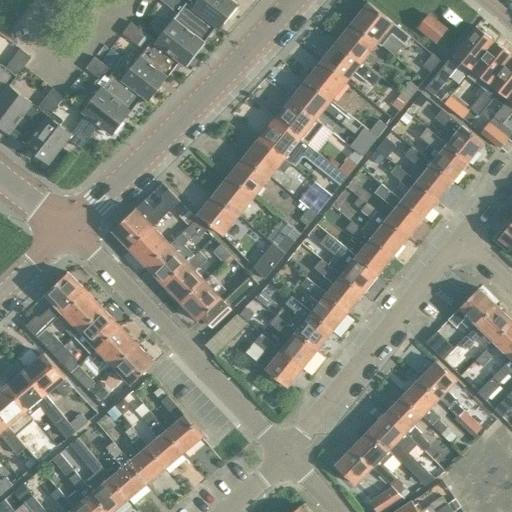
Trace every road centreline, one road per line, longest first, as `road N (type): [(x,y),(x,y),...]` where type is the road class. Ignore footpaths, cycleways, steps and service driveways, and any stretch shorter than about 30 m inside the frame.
road 1 (residential): [(64,223),(284,455)]
road 2 (residential): [(64,223),(289,0)]
road 3 (residential): [(284,455),(459,238)]
road 4 (residential): [(43,0),(29,19),(35,40),(56,54),(74,51),(114,0)]
